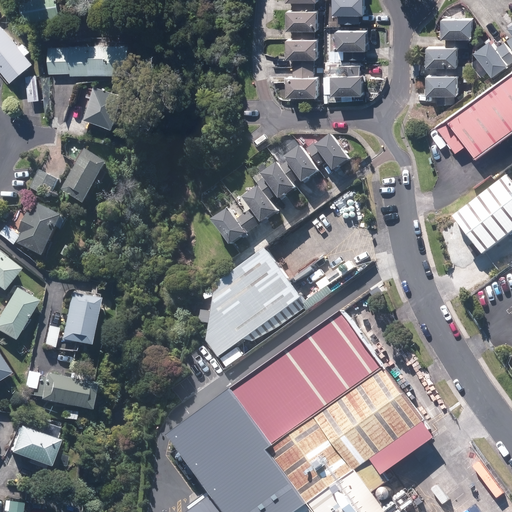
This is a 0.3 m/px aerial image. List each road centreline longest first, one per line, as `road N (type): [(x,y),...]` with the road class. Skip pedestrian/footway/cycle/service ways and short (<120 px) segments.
road 1 (residential): [(382,123),(405,167),(424,306),(511,437)]
road 2 (residential): [(407,6),(397,96),(382,123)]
